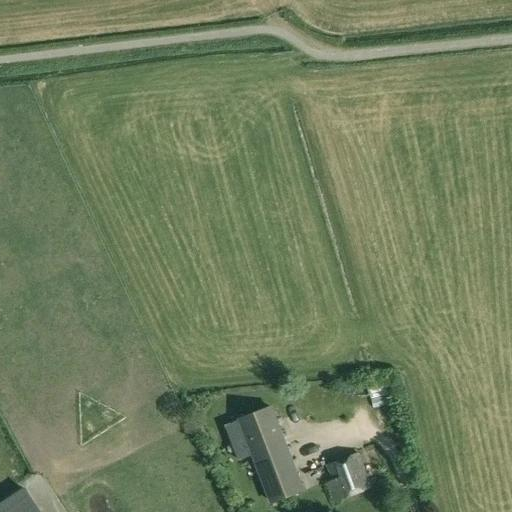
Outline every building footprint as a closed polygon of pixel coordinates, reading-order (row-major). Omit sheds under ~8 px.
[(380,370),(362,373),(365,389),(382,386),(380,370)] [(391,394),(371,400),(373,407),(393,402),(391,394)] [(273,405),(237,419),(270,503),(305,490),(273,405)] [(333,480),(327,482),(335,501),(371,487),(358,454),(328,466),(333,480)] [(40,511),(26,491),(0,508),(0,511),(40,511)]
